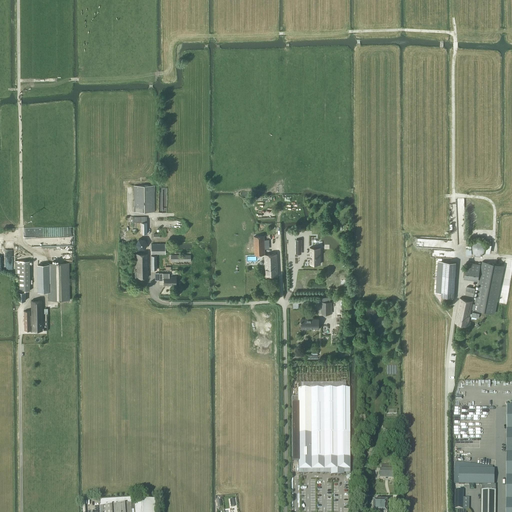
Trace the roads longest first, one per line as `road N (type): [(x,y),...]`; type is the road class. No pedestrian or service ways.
road 1 (track): [(455,34),(203,36)]
road 2 (track): [(18,90),(19,240),(34,253),(34,295),(20,308)]
road 3 (track): [(452,238),(453,18)]
